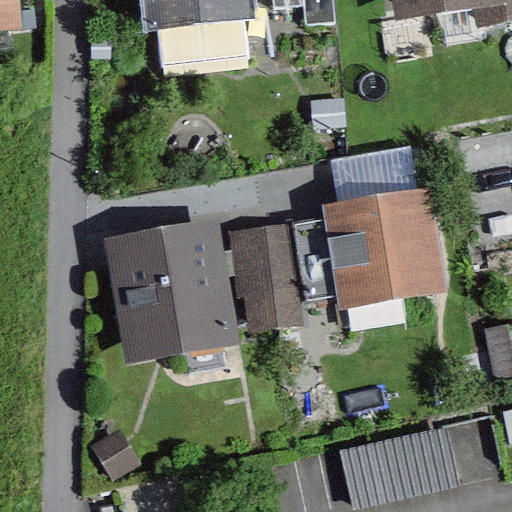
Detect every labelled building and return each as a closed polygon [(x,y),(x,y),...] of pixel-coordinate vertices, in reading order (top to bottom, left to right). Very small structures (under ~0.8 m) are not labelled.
[(0,0),(0,34),(16,32),(12,0),(0,0)] [(247,0),(137,0),(144,44),(252,29),(247,0)] [(329,0),(274,0),(277,22),(331,17),(329,0)] [(511,0),(385,0),(391,29),(470,16),(474,39),(511,32),(511,0)] [(417,194),(318,214),(321,229),(334,294),(339,316),(438,296),(417,194)] [(208,226),(97,245),(118,366),(229,347),(208,226)] [(321,229),(283,236),(295,301),(334,294),(321,229)] [(301,336),(295,301),(283,236),(235,244),(252,344),(301,336)] [(439,434),(335,460),(348,511),(354,511),(452,487),(439,434)]
